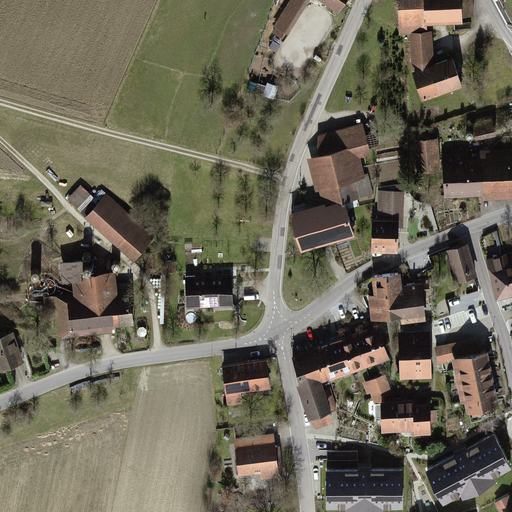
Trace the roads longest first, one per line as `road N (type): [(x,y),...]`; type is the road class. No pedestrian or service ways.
road 1 (residential): [(366,0),(288,179),(275,294),(279,336)]
road 2 (track): [(0,102),(288,179)]
road 3 (unclassified): [(0,405),(113,364),(279,336)]
road 4 (unclassified): [(279,336),(386,262),(469,229)]
road 5 (residential): [(279,336),(309,511)]
road 6 (track): [(44,231),(30,255),(24,302),(62,345),(74,376)]
road 7 (residential): [(511,375),(469,229)]
